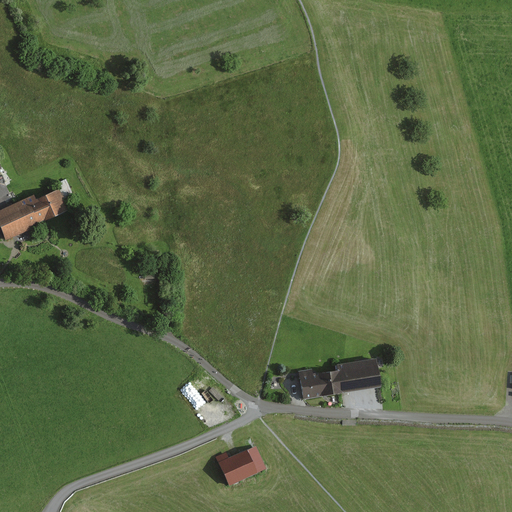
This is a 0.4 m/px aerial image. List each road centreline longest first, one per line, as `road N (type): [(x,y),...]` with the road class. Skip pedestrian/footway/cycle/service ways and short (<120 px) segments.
road 1 (unclassified): [(0,283),(33,284),(171,340),(258,406)]
road 2 (unclassified): [(258,406),(511,421)]
road 3 (unclassified): [(51,511),(84,481),(206,436),(258,406)]
